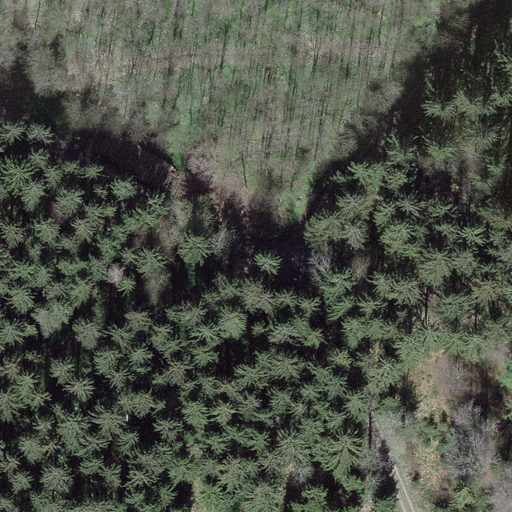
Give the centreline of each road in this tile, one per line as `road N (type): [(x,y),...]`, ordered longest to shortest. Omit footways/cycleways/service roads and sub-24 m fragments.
road 1 (track): [(278,251),(486,0)]
road 2 (track): [(0,110),(192,221),(278,251)]
road 3 (track): [(0,375),(278,251)]
road 4 (track): [(278,251),(348,374),(411,511)]
road 5 (track): [(511,351),(401,286),(278,251)]
